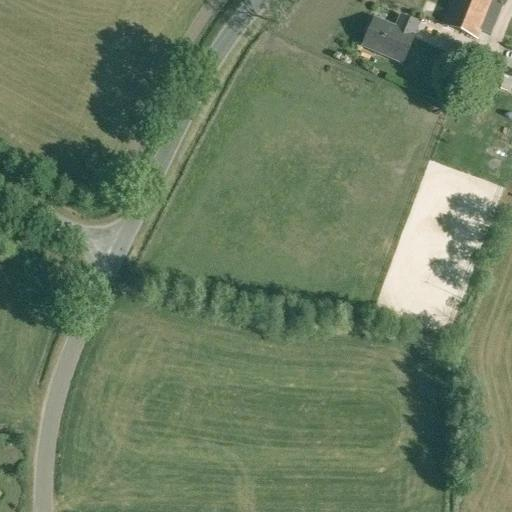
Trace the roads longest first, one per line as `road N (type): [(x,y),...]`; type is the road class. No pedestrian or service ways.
road 1 (unclassified): [(116,258),(223,45),(263,0)]
road 2 (unclassified): [(46,511),(64,379),(116,258)]
road 3 (unclassified): [(116,258),(0,196)]
